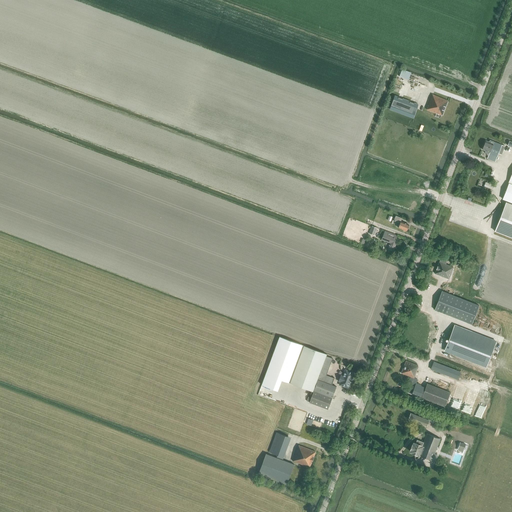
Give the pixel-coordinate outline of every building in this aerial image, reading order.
[(395,95),(390,108),(413,118),(418,104),(395,95)] [(442,115),(448,101),(433,95),(432,98),(431,97),(428,106),(429,106),(427,110),(442,115)] [(501,155),(505,146),(494,142),(490,140),(489,142),(486,141),(482,150),(486,151),(485,153),(489,154),(487,159),(495,162),(498,154),(501,155)] [(511,173),(509,183),(502,199),(511,202),(511,173)] [(495,231),(511,237),(511,204),(506,202),(495,231)] [(407,231),(409,225),(401,222),(402,218),(396,216),(394,221),(400,223),(398,228),(407,231)] [(399,239),(394,238),(395,235),(385,231),(382,239),(391,243),(388,249),(394,251),(396,245),(397,245),(399,239)] [(449,279),(450,277),(453,267),(446,264),(446,262),(440,260),(439,262),(435,274),(449,279)] [(442,291),(435,309),(472,324),(479,305),(442,291)] [(496,342),(454,325),(445,350),(486,367),(496,342)] [(313,392),(318,380),(332,385),(334,378),(326,375),(333,359),(326,356),(327,354),(304,346),(290,383),(313,392)] [(425,387),(416,383),(417,379),(414,378),(417,370),(418,366),(406,361),(401,373),(411,377),(405,392),(412,394),(412,393),(421,397),(425,387)] [(431,369),(456,379),(457,380),(460,372),(434,362),(431,369)] [(351,382),(353,377),(352,377),(353,374),(345,371),(343,377),(341,376),(339,381),(341,382),(340,385),(348,388),(350,382),(351,382)] [(337,387),(332,385),(318,380),(313,392),(311,398),(309,402),(309,403),(328,409),(332,398),(333,398),(337,387)] [(427,383),(422,398),(445,407),(450,392),(427,383)] [(455,397),(452,403),(458,406),(461,400),(455,397)] [(427,426),(429,420),(411,413),(408,419),(427,426)] [(284,458),(290,437),(275,432),(269,452),(277,454),(276,456),(284,458)] [(410,452),(412,452),(412,453),(417,454),(419,455),(432,460),(440,439),(427,433),(424,442),(417,440),(416,444),(414,443),(410,452)] [(299,446),(298,450),(297,450),(292,461),(310,467),(316,452),(299,446)] [(266,453),(258,474),(286,485),(294,464),(266,453)]
